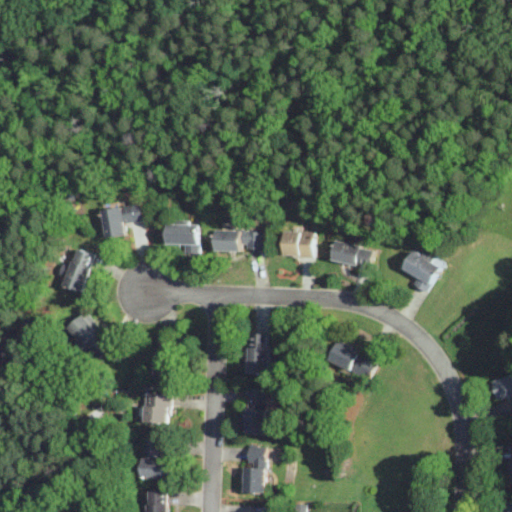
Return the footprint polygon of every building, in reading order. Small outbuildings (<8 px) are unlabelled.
[(104,211),(107,239),(127,237),(125,224),(143,222),(141,206),(104,211)] [(168,246),(186,246),(186,254),(200,255),(200,225),(169,225),(168,246)] [(264,232),(218,231),(218,252),(264,252),(264,232)] [(315,233),(286,233),(286,257),(315,257),(315,233)] [(372,269),(376,250),(338,242),(334,260),(372,269)] [(85,293),(96,255),(76,250),(66,287),(85,293)] [(404,273),(418,281),(416,286),(429,292),(442,266),(414,253),(404,273)] [(68,328),(97,361),(113,347),(85,314),(68,328)] [(250,374),(269,374),(269,333),(250,333),(250,374)] [(331,360),(369,379),(377,361),(339,342),(331,360)] [(157,377),(176,377),(176,346),(157,346),(157,377)] [(511,375),(495,381),(501,400),(511,396),(511,399),(511,375)] [(248,390),(248,433),(267,433),(267,390),(248,390)] [(171,423),(171,394),(146,394),(146,423),(171,423)] [(160,459),(160,440),(144,440),(144,478),(172,478),(172,459),(160,459)] [(266,492),(267,447),(247,447),(246,492),(266,492)] [(168,511),(168,491),(149,491),(149,511),(168,511)]
